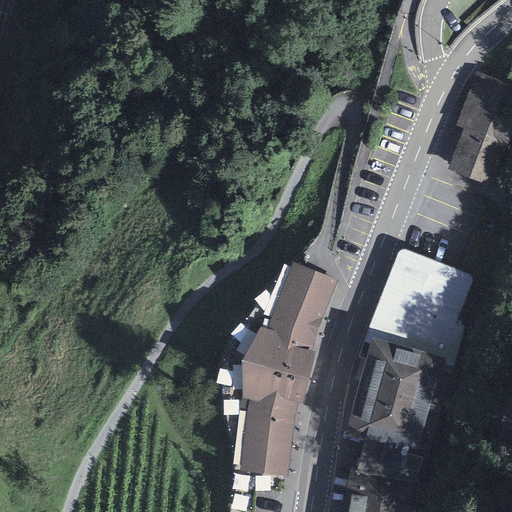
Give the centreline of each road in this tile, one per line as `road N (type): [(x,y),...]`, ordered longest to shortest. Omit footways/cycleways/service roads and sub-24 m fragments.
road 1 (track): [(64,511),(199,283),(266,236),(328,111),(349,104),(356,124),(322,257),(366,281)]
road 2 (tertiary): [(450,79),(349,322),(308,511)]
